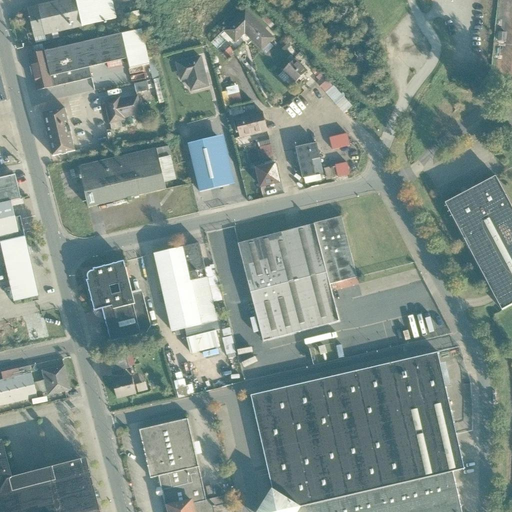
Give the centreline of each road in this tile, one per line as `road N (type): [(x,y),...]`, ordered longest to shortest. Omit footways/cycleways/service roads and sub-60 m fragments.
road 1 (residential): [(384,180),(481,363),(482,511)]
road 2 (residential): [(57,254),(384,180)]
road 3 (residential): [(57,254),(0,30)]
road 4 (residential): [(424,22),(436,52),(385,142),(384,180)]
road 5 (residential): [(123,511),(80,343)]
